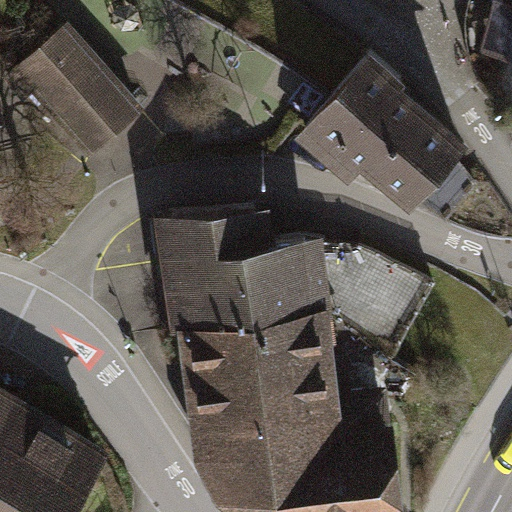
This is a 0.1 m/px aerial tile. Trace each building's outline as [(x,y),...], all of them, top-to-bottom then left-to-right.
[(511,0),(493,0),(482,42),(511,50),(511,0)] [(73,25),(23,70),(94,150),(145,105),(73,25)] [(379,52),(319,122),(389,182),(422,206),(456,164),(432,144),(450,123),(404,84),(410,78),(379,52)] [(177,216),(191,326),(333,310),(334,318),(394,350),(431,284),(363,247),(321,239),(280,244),(275,206),(177,216)] [(334,318),(333,310),(201,325),(217,463),(238,505),(293,499),(294,511),(409,511),(399,422),(394,423),(390,387),(350,391),(349,384),(333,386),(328,345),(337,344),(334,318)] [(0,382),(0,451),(31,401),(0,382)] [(72,511),(111,449),(31,401),(0,451),(0,511),(72,511)]
